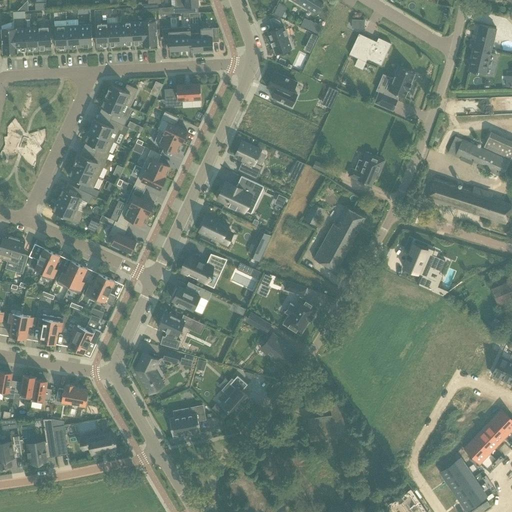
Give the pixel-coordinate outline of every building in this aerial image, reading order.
[(175,0),(175,7),(170,7),(171,14),(183,13),(183,7),(199,6),(198,0),(175,0)] [(319,0),(291,0),(316,15),(323,2),(319,0)] [(278,5),(274,14),(281,17),(286,8),(278,5)] [(273,30),(268,32),(271,42),(270,42),(271,43),(272,45),(271,45),(271,46),(272,46),(275,54),(291,48),(284,27),(282,27),(280,21),(273,17),(269,19),(273,30)] [(309,20),(305,28),(318,33),(322,26),(309,20)] [(141,22),(131,23),(132,41),(137,41),(138,44),(137,44),(142,44),(142,46),(145,46),(143,21),(141,21),(141,22)] [(143,21),(145,46),(157,45),(156,21),(143,21)] [(107,24),(108,42),(114,42),(114,45),(113,45),(113,46),(120,45),(119,23),(107,24)] [(119,23),(120,45),(128,45),(128,44),(127,44),(127,41),(132,41),(131,23),(119,23)] [(107,24),(95,24),(96,47),(104,46),(104,45),(103,45),(103,43),(108,42),(107,24)] [(479,24),(468,71),(485,75),(485,74),(493,76),(499,55),(490,53),(496,28),(479,24)] [(78,25),(66,26),(68,48),(80,47),(78,25)] [(91,25),(78,25),(80,47),(92,47),(91,25)] [(66,26),(54,27),(55,49),(68,48),(66,26)] [(50,27),(38,28),(39,50),(51,49),(50,27)] [(180,50),(179,27),(168,28),(162,28),(163,38),(169,38),(169,51),(180,50)] [(190,27),(179,27),(180,50),(191,50),(190,34),(191,34),(190,27)] [(201,33),(202,51),(213,51),(213,42),(219,41),(218,27),(212,28),(212,27),(200,28),(201,33)] [(15,53),(14,28),(1,29),(3,53),(15,53)] [(16,28),(14,28),(15,53),(17,52),(17,51),(22,51),(22,50),(21,47),(27,47),(26,28),(16,29),(16,28)] [(26,28),(27,47),(32,46),(32,49),(32,50),(39,50),(38,28),(26,28)] [(201,33),(191,34),(190,34),(191,50),(191,52),(202,51),(201,33)] [(359,33),(349,54),(366,62),(367,59),(368,60),(368,59),(381,65),(391,44),(378,38),(376,42),(359,33)] [(311,34),(309,40),(314,42),(317,36),(311,34)] [(383,94),(379,92),(374,103),(393,111),(398,99),(397,99),(399,95),(404,97),(407,90),(408,90),(411,83),(410,82),(414,73),(398,66),(393,78),(390,77),(383,94)] [(292,92),(297,82),(274,71),(267,87),(275,91),(272,97),(274,98),(291,106),(297,94),(292,92)] [(201,100),(200,83),(176,85),(177,98),(167,99),(167,107),(182,106),(182,101),(201,100)] [(129,107),(130,107),(138,89),(127,84),(124,91),(111,85),(109,89),(105,96),(106,96),(129,107)] [(173,88),(164,89),(165,98),(174,97),(173,88)] [(329,88),(322,103),(330,107),(337,91),(329,88)] [(106,96),(101,107),(113,113),(111,119),(124,125),(132,108),(130,107),(129,107),(106,96)] [(162,119),(157,130),(159,131),(182,142),(187,130),(175,125),(178,118),(164,112),(161,119),(162,119)] [(124,125),(111,119),(108,125),(94,119),(89,131),(90,131),(113,142),(119,129),(122,131),(124,125)] [(90,131),(85,142),(97,148),(94,154),(107,160),(110,153),(108,152),(113,142),(90,131)] [(159,131),(154,142),(176,153),(181,142),(182,142),(159,131)] [(511,155),(511,140),(491,131),(484,147),(510,159),(511,155)] [(509,161),(462,140),(455,137),(448,153),(455,156),(502,177),(509,161)] [(242,141),(235,156),(243,160),(238,170),(256,178),(262,167),(254,163),(260,150),(242,141)] [(150,149),(142,167),(164,178),(165,177),(170,166),(158,161),(161,154),(150,149)] [(379,173),(384,160),(366,152),(363,161),(365,162),(361,173),(352,169),(349,175),(358,179),(371,185),(377,171),(379,173)] [(107,160),(94,154),(92,160),(79,154),(78,156),(78,155),(73,166),(74,166),(74,165),(99,177),(107,160)] [(295,165),(289,177),(296,181),(302,169),(304,163),(297,160),(295,165)] [(313,167),(324,172),(326,166),(315,161),(313,167)] [(74,165),(74,166),(68,177),(81,183),(78,188),(78,189),(84,192),(91,194),(99,177),(74,165)] [(142,167),(134,185),(144,190),(147,184),(160,189),(165,178),(165,177),(164,178),(142,167)] [(225,181),(217,199),(244,212),(252,194),(258,196),(263,186),(241,176),(236,186),(225,181)] [(472,191),(443,182),(434,179),(427,198),(505,223),(511,204),(482,195),(483,190),(484,189),(474,186),(472,191)] [(63,189),(58,200),(76,209),(77,208),(84,192),(78,189),(78,188),(68,183),(65,190),(63,189)] [(128,204),(127,205),(148,214),(147,215),(148,215),(153,203),(133,193),(128,204)] [(76,209),(58,200),(52,211),(78,223),(84,212),(77,208),(76,209)] [(117,221),(117,222),(127,227),(131,220),(142,225),(147,215),(148,214),(127,205),(128,204),(125,203),(117,221)] [(324,209),(313,204),(305,220),(315,225),(324,209)] [(336,271),(365,218),(346,208),(337,225),(333,223),(314,259),(336,271)] [(207,215),(200,231),(227,244),(232,233),(225,230),(228,225),(207,215)] [(87,228),(94,231),(100,220),(93,216),(87,228)] [(115,221),(109,234),(113,235),(109,243),(111,244),(111,245),(118,249),(119,247),(131,252),(136,241),(124,235),(127,227),(117,222),(117,221),(115,221)] [(261,231),(254,246),(264,250),(270,235),(261,231)] [(0,258),(7,260),(14,238),(3,234),(0,245),(0,258)] [(25,241),(14,238),(7,260),(18,264),(19,260),(21,253),(25,241)] [(404,267),(403,268),(421,276),(417,285),(431,291),(433,286),(435,281),(435,280),(432,279),(427,277),(431,269),(434,271),(434,270),(439,272),(438,273),(439,274),(439,273),(443,264),(445,260),(444,260),(441,258),(436,256),(432,254),(434,251),(434,250),(428,248),(427,250),(413,244),(409,254),(408,255),(409,255),(407,258),(406,259),(407,259),(407,260),(404,267)] [(42,272),(52,252),(44,248),(41,254),(40,254),(38,260),(32,258),(28,266),(42,272)] [(42,272),(40,276),(51,281),(57,269),(54,268),(60,256),(52,252),(42,272)] [(211,253),(205,265),(204,264),(205,262),(199,260),(198,261),(188,256),(181,271),(206,282),(211,272),(219,276),(227,259),(211,253)] [(68,288),(79,264),(71,261),(65,273),(62,271),(57,283),(68,288)] [(240,262),(237,269),(248,274),(251,267),(240,262)] [(79,264),(68,288),(79,293),(84,282),(81,280),(87,268),(79,264)] [(11,278),(10,283),(19,286),(22,273),(16,271),(15,271),(13,279),(11,278)] [(96,298),(106,277),(98,273),(92,285),(90,284),(84,296),(95,301),(97,298),(96,298)] [(114,281),(106,277),(96,298),(97,298),(113,305),(117,297),(109,293),(112,287),(111,287),(114,281)] [(189,291),(179,286),(177,289),(176,288),(172,296),(174,297),(172,300),(178,303),(177,304),(184,308),(185,306),(193,310),(199,296),(204,298),(207,291),(211,293),(212,292),(188,281),(188,282),(192,284),(189,291)] [(303,295),(306,288),(287,281),(284,289),(303,295)] [(511,281),(491,290),(497,305),(511,299),(511,281)] [(433,286),(431,291),(442,296),(445,294),(447,290),(438,287),(437,286),(436,288),(433,286)] [(312,314),(316,308),(300,298),(284,323),(300,333),(308,321),(310,322),(310,321),(309,320),(312,315),(313,316),(314,315),(312,314)] [(9,335),(17,337),(21,314),(23,308),(11,305),(8,322),(11,322),(9,335)] [(239,306),(237,312),(242,315),(245,309),(239,306)] [(76,308),(73,315),(79,317),(81,311),(76,308)] [(52,316),(47,342),(56,344),(58,330),(61,331),(66,332),(71,315),(64,313),(63,318),(52,316)] [(164,313),(158,327),(167,331),(165,336),(162,336),(160,344),(178,349),(180,341),(176,339),(177,336),(178,336),(184,323),(192,327),(195,320),(183,314),(181,320),(164,313)] [(33,316),(21,314),(17,337),(26,338),(29,325),(32,326),(33,316)] [(47,342),(52,316),(40,314),(38,327),(40,327),(38,341),(47,342)] [(253,324),(266,333),(271,325),(257,317),(253,324)] [(85,329),(74,324),(71,332),(73,334),(68,346),(76,349),(85,329)] [(87,325),(85,329),(76,349),(84,353),(87,347),(90,341),(95,344),(101,332),(87,325)] [(282,365),(293,351),(272,334),(261,348),(282,365)] [(165,350),(163,359),(177,362),(179,354),(165,350)] [(158,360),(143,353),(135,370),(149,394),(164,385),(154,369),(158,360)] [(500,356),(491,375),(500,379),(508,360),(500,356)] [(511,362),(508,360),(500,379),(508,382),(511,374),(511,362)] [(0,370),(0,390),(3,391),(3,396),(13,398),(14,393),(16,381),(10,380),(11,373),(0,370)] [(22,382),(16,381),(14,393),(20,394),(19,397),(31,399),(35,379),(36,377),(23,375),(22,382)] [(237,375),(230,384),(235,388),(220,405),(234,417),(250,398),(242,391),(247,384),(237,375)] [(31,399),(31,401),(43,403),(43,400),(50,401),(52,389),(45,388),(47,381),(35,379),(31,399)] [(74,386),(66,384),(65,386),(64,386),(64,389),(58,388),(56,401),(62,402),(85,406),(87,390),(74,388),(74,386)] [(347,432),(343,404),(331,406),(332,416),(319,418),(320,422),(310,423),(309,423),(311,440),(323,439),(322,435),(347,432)] [(202,405),(195,407),(196,413),(184,416),(182,409),(173,411),(175,417),(169,418),(173,437),(200,432),(198,420),(205,419),(202,405)] [(496,417),(493,420),(507,434),(511,428),(511,419),(502,410),(496,416),(496,417)] [(1,420),(2,428),(17,427),(16,419),(1,420)] [(489,423),(483,429),(498,443),(507,434),(493,420),(489,424),(489,423)] [(54,433),(55,445),(66,443),(64,428),(64,425),(53,427),(54,433)] [(478,436),(475,439),(488,453),(498,443),(483,429),(477,435),(478,436)] [(46,441),(27,444),(30,464),(35,463),(35,464),(35,465),(42,464),(42,463),(41,463),(41,462),(47,461),(46,455),(50,455),(50,457),(57,456),(55,445),(54,433),(45,434),(46,441)] [(92,454),(115,449),(112,433),(87,438),(87,442),(87,444),(88,444),(89,448),(91,447),(92,454)] [(0,467),(3,467),(3,468),(5,468),(5,467),(10,466),(9,458),(22,456),(19,435),(12,436),(14,444),(9,445),(8,442),(0,443),(0,467)] [(470,442),(464,449),(479,463),(488,453),(475,439),(471,443),(470,442)] [(58,455),(59,466),(70,465),(68,454),(58,455)] [(457,460),(440,472),(445,479),(446,479),(448,481),(466,468),(462,463),(461,464),(460,465),(457,460)] [(466,468),(448,481),(449,483),(448,484),(453,491),(470,480),(467,475),(469,474),(469,475),(470,474),(466,468)] [(470,480),(453,491),(458,498),(459,497),(461,500),(479,487),(475,482),(474,482),(474,483),(473,484),(470,480)] [(479,487),(461,500),(462,502),(461,502),(467,510),(483,499),(480,494),(481,493),(482,493),(483,493),(479,487)] [(409,495),(393,506),(396,511),(401,511),(414,503),(409,495)] [(414,503),(401,511),(417,511),(419,511),(414,503)]
